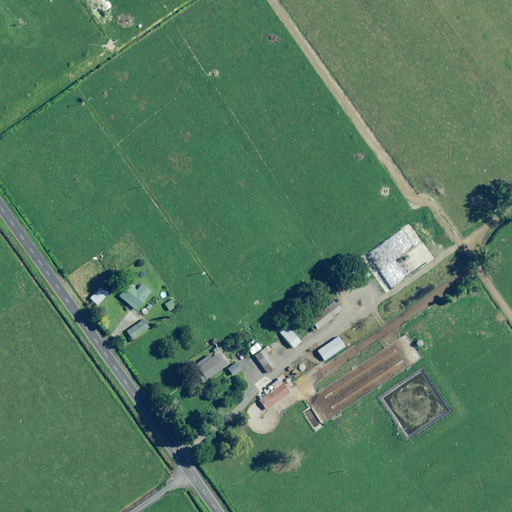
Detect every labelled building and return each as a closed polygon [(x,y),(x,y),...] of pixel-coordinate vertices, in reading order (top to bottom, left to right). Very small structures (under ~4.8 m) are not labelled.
[(151,292),(141,284),(136,290),(128,284),(118,296),(136,310),(151,292)] [(89,299),(97,306),(102,301),(105,304),(108,301),(105,298),(108,294),(100,287),(89,299)] [(178,306),(173,299),(165,304),(170,312),(178,306)] [(340,309),(333,301),(309,322),(316,330),(340,309)] [(149,312),(145,308),(140,313),(144,317),(149,312)] [(143,319),(126,332),(129,336),(125,339),(128,343),(149,327),(143,319)] [(286,324),(278,331),(293,348),(301,341),(286,324)] [(384,336),(381,332),(373,337),(376,341),(384,336)] [(344,333),(339,336),(345,345),(350,342),(344,333)] [(344,347),(338,337),(317,351),(324,361),(344,347)] [(374,342),(371,338),(365,342),(368,346),(374,342)] [(261,348),(257,343),(248,349),(252,355),(261,348)] [(267,373),(276,366),(267,353),(271,350),(268,346),(254,356),(267,373)] [(206,380),(225,368),(223,366),(227,363),(219,351),(215,354),(197,367),(194,369),(203,382),(206,380)] [(241,370),(236,363),(227,369),(232,376),(241,370)] [(290,393),(283,383),(259,400),(266,410),(290,393)] [(320,424),(310,409),(305,413),(315,428),(320,424)]
